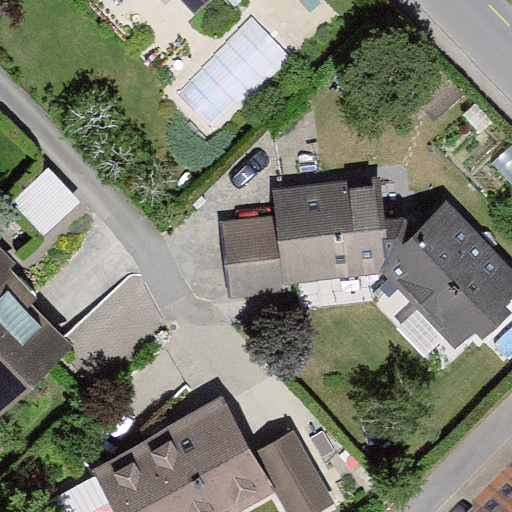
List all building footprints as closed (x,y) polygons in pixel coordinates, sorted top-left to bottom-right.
[(243,0),(171,0),(180,9),(189,0),(234,0),(238,4),(243,0)] [(41,172),(6,204),(36,236),(71,204),(41,172)] [(374,187),(267,189),(268,238),(226,239),(228,295),(278,294),(278,283),(376,281),(375,249),(374,187)] [(511,275),(434,193),(375,249),(376,281),(423,330),(440,314),(467,342),(511,298),(511,275)] [(0,410),(64,343),(0,282),(0,410)] [(215,399),(83,461),(107,511),(228,511),(265,495),(243,454),(215,399)] [(285,431),(243,454),(265,495),(274,511),(315,511),(326,506),(285,431)] [(511,511),(511,466),(465,511),(511,511)]
